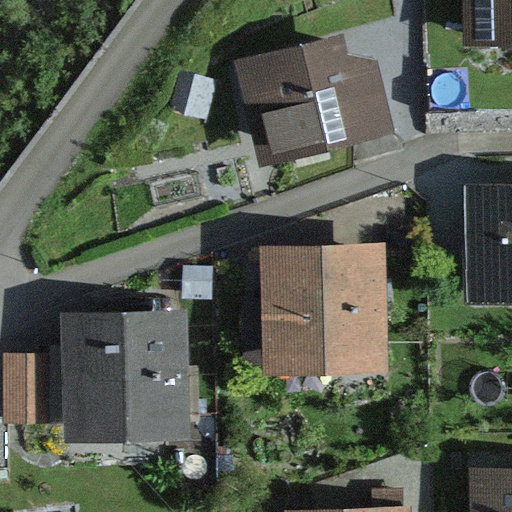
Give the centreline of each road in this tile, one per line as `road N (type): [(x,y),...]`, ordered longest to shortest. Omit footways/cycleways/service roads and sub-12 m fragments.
road 1 (residential): [(0,306),(412,161)]
road 2 (track): [(0,240),(163,0)]
